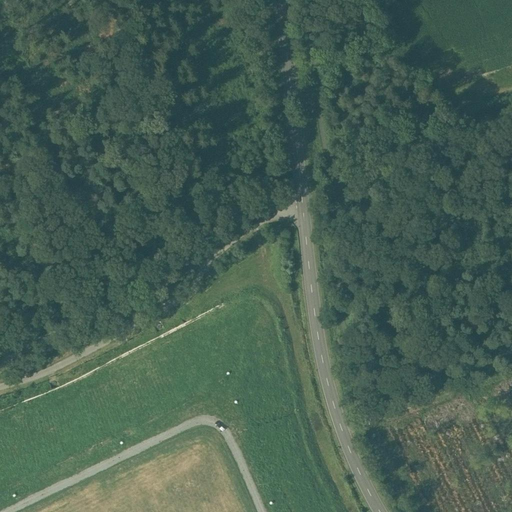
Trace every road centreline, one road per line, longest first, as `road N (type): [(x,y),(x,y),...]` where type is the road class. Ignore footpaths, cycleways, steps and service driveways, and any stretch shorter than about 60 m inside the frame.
road 1 (tertiary): [(302,203),(326,378),(379,511)]
road 2 (unclassified): [(0,387),(74,359),(152,314),(190,285),(226,239)]
road 3 (unclassified): [(226,239),(132,302),(0,365)]
road 4 (track): [(301,198),(511,108)]
road 5 (tertiary): [(280,0),(302,203)]
road 6 (track): [(342,432),(511,366)]
